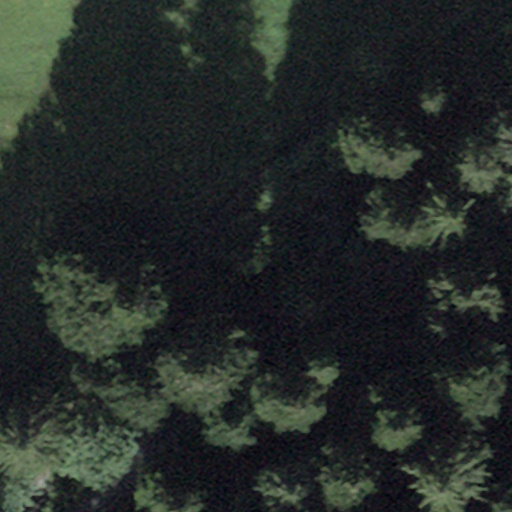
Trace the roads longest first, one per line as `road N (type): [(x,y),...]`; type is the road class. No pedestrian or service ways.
road 1 (track): [(18,511),(113,387),(241,193),(510,0)]
road 2 (track): [(78,511),(234,355),(283,318),(511,212)]
